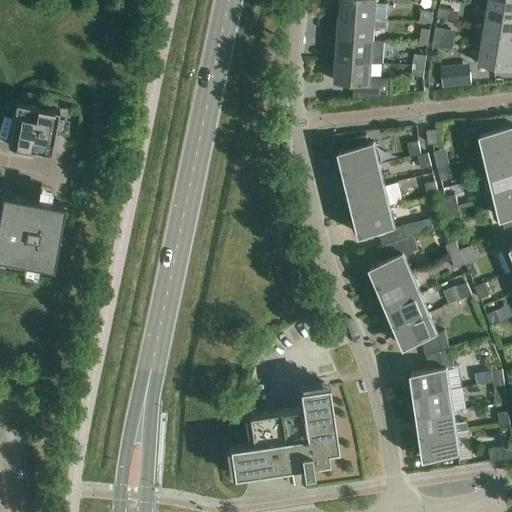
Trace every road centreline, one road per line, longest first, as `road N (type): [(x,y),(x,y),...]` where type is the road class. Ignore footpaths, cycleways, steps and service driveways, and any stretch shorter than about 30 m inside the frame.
road 1 (residential): [(301,0),(298,122),(307,186),(324,258),(374,378),(401,511)]
road 2 (tertiary): [(228,0),(142,417)]
